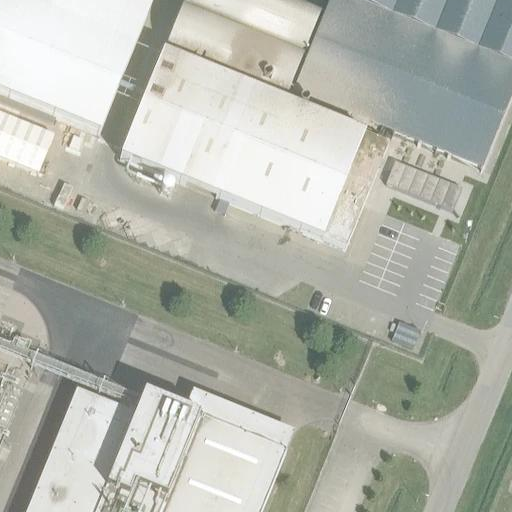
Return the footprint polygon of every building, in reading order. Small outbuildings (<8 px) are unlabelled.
[(0,0),(0,99),(98,139),(154,0),(0,0)] [(182,0),(180,6),(302,56),(321,9),(297,0),(182,0)] [(481,173),(511,95),(511,68),(343,0),(329,0),(290,96),(481,173)] [(511,0),(343,0),(511,68),(511,0)] [(180,6),(160,56),(282,105),(302,56),(180,6)] [(160,56),(117,161),(343,253),(386,147),(282,105),(160,56)] [(0,116),(0,161),(38,177),(54,138),(0,116)] [(394,165),(385,188),(452,215),(462,192),(394,165)] [(390,343),(411,351),(419,333),(398,324),(390,343)] [(262,511),(286,455),(145,397),(97,511),(262,511)]
